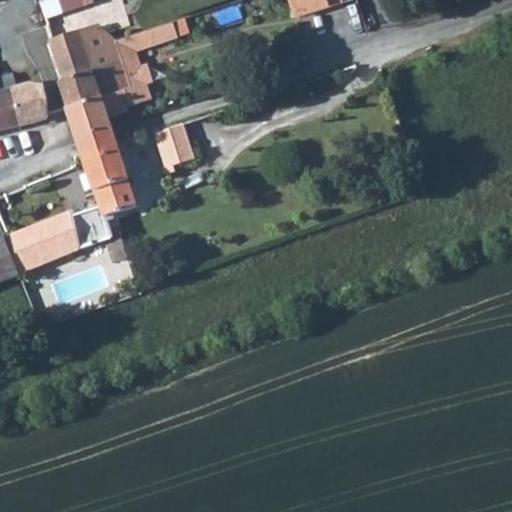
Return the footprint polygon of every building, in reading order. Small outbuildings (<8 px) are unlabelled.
[(45,0),(48,17),(87,10),(85,0),(45,0)] [(302,0),(307,13),(347,0),(302,0)] [(97,67),(113,64),(111,59),(105,41),(91,32),(51,43),(62,76),(84,71),(88,70),(97,67)] [(122,36),(105,41),(111,59),(128,53),(122,36)] [(284,72),(303,66),(299,50),(279,57),(284,72)] [(113,64),(97,67),(100,76),(116,73),(113,64)] [(88,70),(84,71),(93,99),(121,88),(116,73),(100,76),(97,67),(88,70)] [(93,99),(84,71),(62,76),(55,78),(62,107),(93,99)] [(0,75),(0,126),(46,115),(38,88),(13,88),(7,74),(0,75)] [(121,88),(93,99),(97,112),(122,106),(121,88)] [(70,134),(101,124),(97,112),(93,99),(62,107),(70,134)] [(216,158),(205,120),(176,129),(191,172),(200,171),(197,164),(216,158)] [(70,134),(73,143),(104,132),(101,124),(70,134)] [(75,153),(107,142),(104,132),(73,143),(75,153)] [(87,196),(95,216),(126,203),(107,142),(75,153),(87,196)] [(74,239),(88,234),(100,228),(95,216),(87,196),(61,203),(74,239)] [(61,203),(0,226),(0,232),(11,264),(74,239),(61,203)] [(94,248),(107,242),(100,228),(88,234),(94,248)] [(0,267),(11,264),(0,232),(0,267)]
